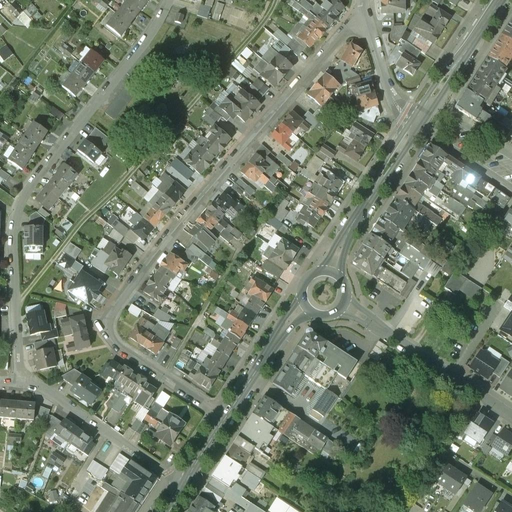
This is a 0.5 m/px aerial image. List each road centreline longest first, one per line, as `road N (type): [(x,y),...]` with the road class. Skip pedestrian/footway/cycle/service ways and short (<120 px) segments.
road 1 (residential): [(225,417),(114,343),(108,321),(227,160),(365,10)]
road 2 (residential): [(18,382),(13,213),(142,43),(165,0)]
road 3 (residential): [(184,485),(70,405),(18,382)]
road 4 (primary): [(415,125),(331,271)]
road 5 (primary): [(303,305),(225,417)]
road 6 (residential): [(415,125),(391,103),(365,10)]
road 7 (residential): [(344,306),(450,375)]
road 8 (primary): [(500,0),(431,99)]
